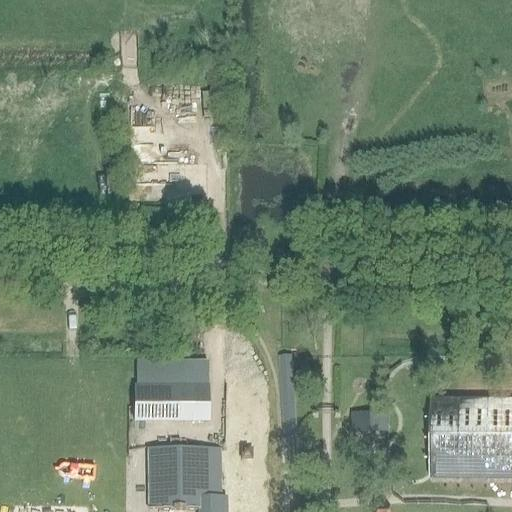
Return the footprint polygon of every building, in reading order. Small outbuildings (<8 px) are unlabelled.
[(290,356),(278,357),(283,436),(285,436),(290,435),(293,435),(295,435),(290,356)] [(134,362),(134,391),(206,389),(206,360),(134,362)] [(0,361),(0,498),(70,499),(70,453),(110,453),(110,361),(0,361)] [(232,383),(233,401),(266,399),(265,382),(232,383)] [(442,387),(440,478),(511,479),(511,397),(455,396),(455,387),(442,387)] [(206,389),(134,391),(135,430),(206,430),(206,389)] [(388,435),(388,416),(351,415),(351,434),(388,435)] [(148,511),(197,511),(221,511),(221,497),(221,451),(148,451),(148,485),(148,511)] [(221,511),(197,511),(227,511),(228,497),(221,497),(221,511)]
